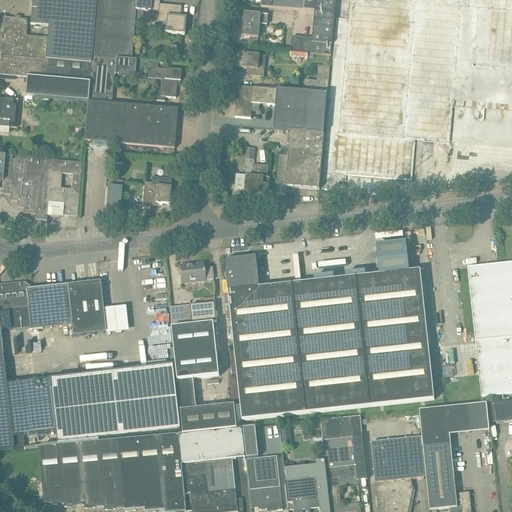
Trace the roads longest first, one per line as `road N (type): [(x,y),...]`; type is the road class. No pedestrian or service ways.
road 1 (unclassified): [(203,232),(511,199)]
road 2 (unclassified): [(203,232),(216,0)]
road 3 (unclassified): [(0,251),(203,232)]
